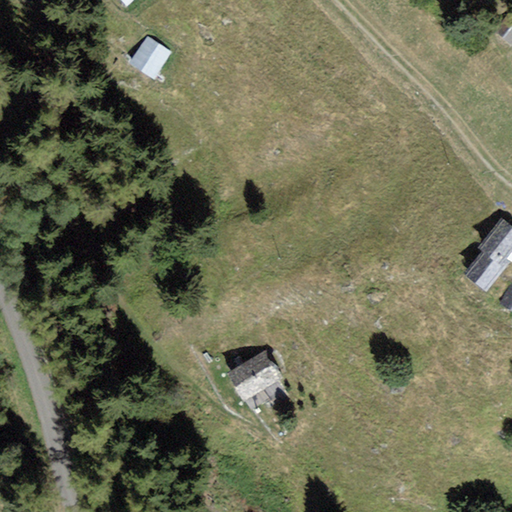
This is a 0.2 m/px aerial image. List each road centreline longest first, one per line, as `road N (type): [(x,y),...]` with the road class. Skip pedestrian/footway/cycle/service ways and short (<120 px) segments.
road 1 (track): [(341,0),(511,179)]
road 2 (unclassified): [(71,511),(0,279)]
